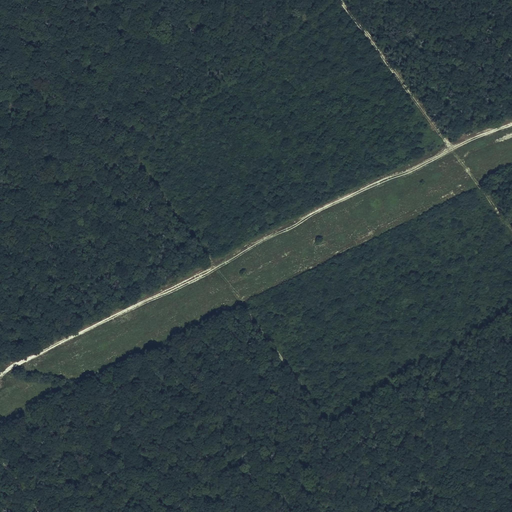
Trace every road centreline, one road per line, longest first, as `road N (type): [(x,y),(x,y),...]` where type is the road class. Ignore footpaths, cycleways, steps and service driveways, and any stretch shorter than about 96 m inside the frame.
road 1 (track): [(0,423),(511,167)]
road 2 (track): [(450,145),(0,375)]
road 3 (track): [(343,0),(450,145)]
